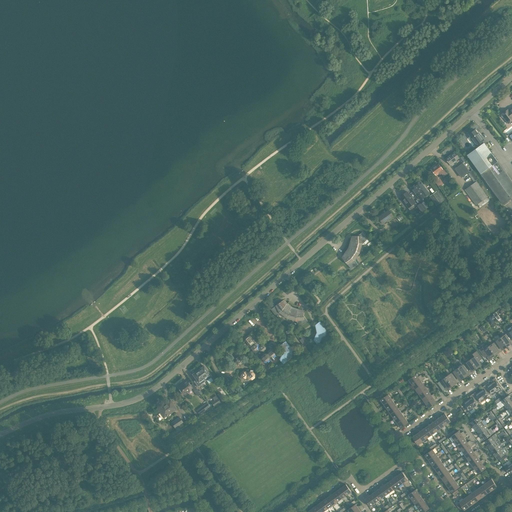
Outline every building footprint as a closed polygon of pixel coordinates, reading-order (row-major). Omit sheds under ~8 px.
[(511,108),(509,111),(508,109),(504,112),(503,112),(501,113),(501,114),(501,115),(501,116),(502,118),(504,118),(508,124),(511,120),(511,108)] [(475,129),(469,134),(475,143),(474,143),(476,146),(477,148),(484,143),(482,140),(483,139),(481,135),(480,136),(475,129)] [(477,148),(467,155),(503,205),(511,198),(511,181),(484,143),(477,148)] [(456,162),(456,161),(459,158),(455,152),(446,158),(450,165),(454,162),(454,163),(456,162)] [(463,162),(454,168),(461,177),(469,171),(471,169),(472,169),(465,160),(463,162)] [(438,164),(431,169),(434,174),(436,176),(439,174),(440,175),(441,174),(444,177),(448,174),(444,169),(443,170),(442,168),(438,164)] [(472,171),(469,173),(475,181),(478,179),(472,171)] [(440,187),(444,184),(439,178),(435,181),(440,187)] [(425,197),(425,196),(429,193),(420,181),(416,184),(425,197)] [(487,196),(476,181),(465,189),(476,205),(477,204),(479,206),(479,207),(480,208),(490,200),(487,197),(487,196)] [(411,187),(420,200),(425,197),(416,184),(411,187)] [(437,190),(429,196),(436,205),(444,200),(437,190)] [(400,197),(410,210),(417,205),(407,192),(400,197)] [(415,207),(419,214),(424,210),(420,204),(415,207)] [(389,210),(378,217),(383,224),(393,216),(389,210)] [(367,240),(367,239),(362,232),(357,236),(352,236),(349,248),(342,257),(344,260),(345,262),(347,264),(351,269),(357,264),(355,260),(360,253),(362,245),(367,240)] [(304,316),(304,311),(293,307),(283,300),(276,305),(276,306),(271,309),(276,316),(276,315),(280,313),(287,318),(295,321),(300,326),(301,326),(307,321),(308,321),(304,316)] [(324,332),(327,330),(320,321),(315,325),(316,329),(318,332),(318,334),(315,336),(314,340),(315,342),(317,344),(326,337),(324,335),(323,334),(324,332)] [(511,343),(511,340),(510,338),(507,333),(501,338),(506,346),(509,343),(510,345),(511,343)] [(276,347),(276,344),(274,342),(271,342),(269,344),(269,345),(265,344),(264,345),(264,344),(261,344),(261,342),(260,340),(258,340),(256,342),(250,335),(248,335),(245,338),(245,340),(250,347),(251,347),(251,348),(253,350),(254,350),(253,352),(255,352),(260,358),(262,358),(264,360),(264,361),(267,361),(268,360),(269,359),(270,359),(271,360),(272,362),(274,360),(275,360),(273,357),(273,356),(275,355),(275,352),(274,349),(276,347)] [(506,346),(501,338),(494,342),(501,351),(504,349),(503,348),(506,346)] [(282,356),(280,359),(282,361),(284,364),(292,357),(291,355),(290,354),(290,352),(293,350),(286,341),(282,345),(282,348),(285,351),(284,353),(282,356)] [(501,351),(494,342),(488,346),(494,354),(497,352),(498,353),(501,351)] [(494,354),(488,346),(488,347),(486,344),(479,349),(484,356),(486,355),(489,360),(492,358),(491,357),(494,354)] [(299,349),(300,352),(303,356),(309,352),(306,348),(304,345),(299,349)] [(477,351),(475,353),(472,354),(474,357),(470,359),(476,367),(479,365),(480,366),(483,364),(480,360),(482,358),(477,351)] [(476,367),(470,359),(464,364),(471,373),(474,371),(473,370),(476,367)] [(471,373),(464,364),(463,365),(461,362),(458,365),(460,367),(458,368),(464,376),(467,374),(468,375),(471,373)] [(198,369),(198,370),(205,381),(211,376),(204,366),(202,367),(200,367),(198,368),(198,369)] [(464,376),(458,368),(452,372),(459,382),(462,380),(461,378),(464,376)] [(255,377),(255,374),(253,372),(250,372),(248,369),(246,371),(243,371),(240,373),(240,376),(242,378),(245,378),(247,377),(249,379),(252,379),(255,377)] [(194,373),(192,374),(196,379),(193,381),(197,387),(206,381),(205,381),(198,370),(197,370),(196,370),(194,371),(194,373)] [(459,382),(452,372),(446,377),(451,385),(455,383),(456,384),(459,382)] [(416,374),(408,380),(412,385),(422,377),(421,375),(419,376),(420,377),(419,378),(416,374)] [(423,384),(421,381),(421,380),(422,380),(422,381),(424,379),(422,377),(412,385),(415,389),(423,384)] [(451,385),(446,377),(437,383),(443,391),(445,389),(446,391),(449,388),(448,387),(451,385)] [(503,389),(495,378),(492,380),(494,381),(491,384),(496,392),(501,389),(502,390),(503,389)] [(193,383),(192,384),(190,385),(187,380),(178,387),(183,394),(184,395),(185,395),(187,394),(187,393),(186,392),(192,388),(194,391),(197,390),(197,389),(193,383)] [(418,394),(429,386),(427,384),(426,385),(426,386),(425,387),(423,384),(415,389),(418,394)] [(496,392),(491,384),(488,386),(486,384),(484,386),(492,397),(493,396),(492,395),(496,392)] [(430,393),(428,391),(427,390),(428,389),(429,390),(431,389),(429,386),(418,394),(422,398),(430,393)] [(492,397),(484,386),(481,388),(482,390),(479,392),(485,400),(489,397),(490,398),(492,397)] [(485,400),(479,392),(476,394),(475,392),(472,394),(480,405),(482,404),(481,403),(485,400)] [(425,403),(436,396),(434,393),(432,395),(433,395),(432,396),(430,393),(422,398),(425,403)] [(384,405),(392,399),(388,394),(380,400),(384,405)] [(480,405),(472,394),(470,396),(471,398),(468,400),(474,408),(478,405),(479,406),(480,405)] [(504,405),(511,399),(511,398),(509,395),(501,400),(504,405)] [(436,402),(435,400),(434,399),(435,398),(435,399),(437,398),(436,396),(425,403),(429,408),(436,402)] [(214,400),(211,402),(213,405),(214,407),(220,403),(220,402),(220,401),(217,398),(214,400)] [(387,409),(395,404),(392,399),(384,405),(387,409)] [(164,418),(176,409),(170,400),(167,402),(157,408),(157,409),(164,418)] [(474,408),(468,400),(465,402),(463,400),(461,402),(462,404),(468,412),(469,414),(470,412),(469,411),(474,408)] [(207,403),(197,411),(199,414),(209,407),(207,403)] [(390,414),(398,408),(395,404),(387,409),(390,414)] [(394,419),(401,413),(398,408),(390,414),(394,419)] [(397,423),(405,418),(401,413),(394,419),(397,423)] [(450,421),(445,414),(440,417),(446,425),(450,421)] [(474,427),(482,421),(479,416),(471,422),(474,427)] [(175,428),(183,422),(179,417),(171,423),(175,428)] [(446,425),(440,417),(435,420),(441,428),(446,425)] [(400,428),(408,422),(405,418),(397,423),(400,428)] [(441,428),(435,420),(431,424),(436,431),(441,428)] [(477,431),(485,425),(482,421),(474,427),(477,431)] [(436,431),(431,424),(426,427),(432,435),(436,431)] [(480,436),(488,430),(485,425),(477,431),(480,436)] [(432,435),(426,427),(421,430),(427,438),(432,435)] [(483,440),(493,433),(490,428),(488,430),(480,436),(483,440)] [(427,438),(421,430),(417,434),(422,441),(427,438)] [(454,441),(465,433),(463,431),(461,432),(462,433),(461,434),(459,431),(451,436),(454,441)] [(465,440),(464,438),(463,437),(464,436),(465,437),(466,436),(465,433),(454,441),(458,446),(465,440)] [(422,441),(417,434),(412,437),(418,445),(422,441)] [(496,440),(498,439),(495,434),(484,442),(488,446),(496,440)] [(499,445),(501,443),(498,439),(496,440),(488,446),(491,451),(499,445)] [(461,450),(471,443),(470,440),(468,442),(469,443),(468,443),(465,440),(458,446),(461,450)] [(472,449),(470,447),(470,446),(471,445),(471,446),(473,445),(471,443),(461,450),(464,455),(472,449)] [(494,455),(502,449),(499,445),(491,451),(494,455)] [(497,459),(505,454),(508,451),(505,447),(502,449),(494,455),(497,459)] [(428,460),(436,454),(432,449),(425,455),(428,460)] [(468,460),(478,452),(476,450),(475,451),(475,452),(474,452),(472,449),(464,455),(468,460)] [(479,459),(477,456),(476,455),(477,455),(478,456),(480,454),(478,452),(468,460),(471,464),(479,459)] [(431,464),(439,459),(436,454),(428,460),(431,464)] [(435,469),(443,463),(439,459),(431,464),(435,469)] [(474,469),(485,461),(483,459),(481,460),(482,461),(481,462),(479,459),(471,464),(474,469)] [(485,468),(484,465),(483,465),(484,464),(485,465),(486,464),(485,461),(474,469),(478,474),(485,468)] [(438,474),(446,468),(443,463),(435,469),(438,474)] [(441,478),(449,473),(446,468),(438,474),(441,478)] [(408,480),(402,472),(397,475),(403,483),(408,480)] [(445,483),(452,477),(449,473),(441,478),(445,483)] [(403,483),(397,475),(393,479),(398,486),(403,483)] [(448,487),(456,482),(452,477),(445,483),(448,487)] [(398,486),(393,479),(388,482),(394,490),(398,486)] [(497,487),(491,479),(487,482),(492,490),(497,487)] [(394,490),(388,482),(383,485),(389,493),(394,490)] [(451,492),(459,487),(456,482),(448,487),(451,492)] [(492,490),(487,482),(482,486),(488,493),(492,490)] [(351,492),(346,484),(341,488),(346,495),(351,492)] [(389,493),(383,485),(379,489),(384,496),(389,493)] [(488,493),(482,486),(477,489),(483,497),(488,493)] [(346,495),(341,488),(336,491),(342,499),(346,495)] [(384,496),(379,489),(374,492),(380,500),(384,496)] [(412,500),(419,494),(416,489),(408,495),(412,500)] [(483,497),(477,489),(473,492),(478,500),(483,497)] [(342,499),(336,491),(332,494),(337,502),(342,499)] [(380,500),(374,492),(370,495),(375,503),(380,500)] [(478,500),(473,492),(468,496),(474,503),(478,500)] [(337,502),(332,494),(327,498),(333,505),(337,502)] [(415,504),(422,499),(419,494),(412,500),(415,504)] [(375,503),(370,495),(365,499),(370,506),(375,503)] [(474,503),(468,496),(463,499),(469,507),(474,503)] [(333,505),(327,498),(322,501),(328,509),(333,505)] [(418,509),(426,503),(422,499),(415,504),(418,509)] [(469,507),(463,499),(459,502),(459,503),(464,510),(469,507)] [(328,509),(322,501),(318,504),(323,511),(328,509)] [(420,511),(423,511),(429,508),(426,503),(418,509),(420,511)]
